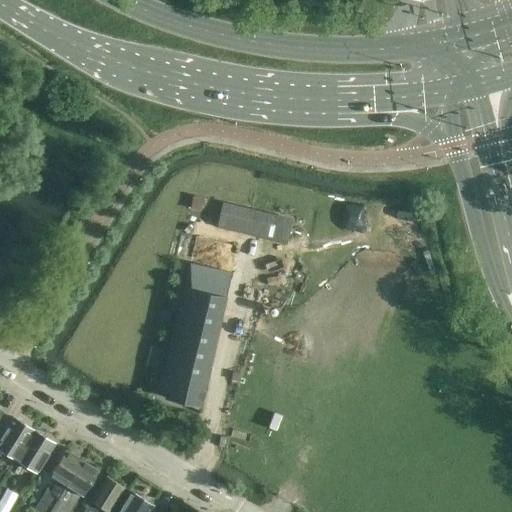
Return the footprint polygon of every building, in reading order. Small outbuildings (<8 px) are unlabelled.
[(200,210),(203,199),(193,196),(190,208),(200,210)] [(291,220),(222,203),(216,227),(286,244),(291,220)] [(162,379),(204,389),(209,369),(231,273),(189,264),(165,369),(162,379)] [(167,328),(170,312),(159,310),(156,326),(167,328)] [(157,369),(161,350),(150,347),(145,367),(157,369)] [(204,389),(162,379),(159,392),(166,393),(165,398),(200,406),(204,389)] [(0,450),(14,459),(32,431),(11,418),(0,435),(0,450)] [(32,431),(14,459),(35,472),(52,444),(32,431)] [(48,511),(80,461),(63,450),(48,475),(56,481),(49,492),(45,490),(33,510),(35,511),(48,511)] [(70,511),(81,496),(97,471),(80,461),(48,511),(70,511)] [(105,476),(84,510),(83,511),(94,511),(98,507),(106,511),(123,487),(105,476)] [(147,511),(152,505),(130,492),(117,511),(147,511)]
